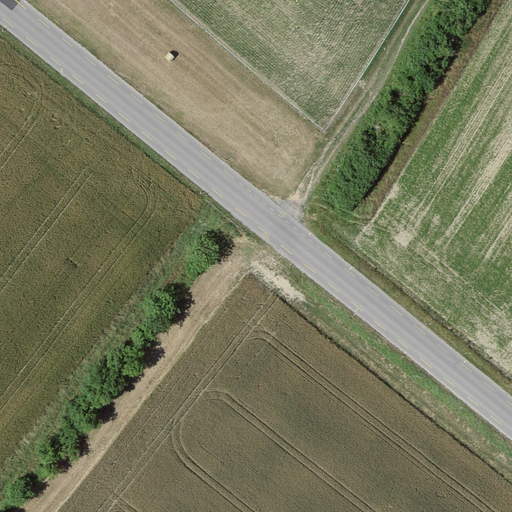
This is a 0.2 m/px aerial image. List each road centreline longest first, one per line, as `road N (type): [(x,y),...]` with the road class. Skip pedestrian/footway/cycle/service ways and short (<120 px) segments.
road 1 (tertiary): [(0,1),(511,418)]
road 2 (track): [(281,230),(423,0)]
